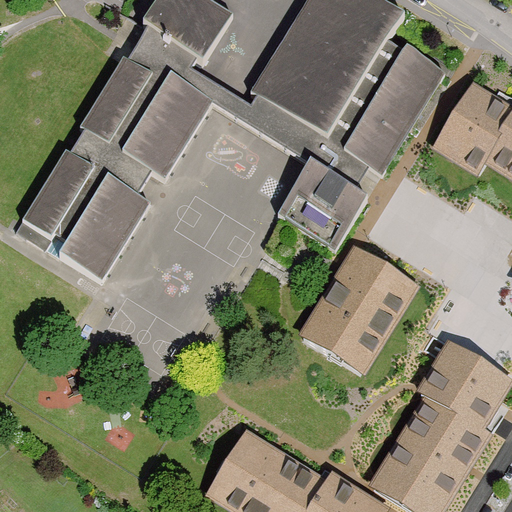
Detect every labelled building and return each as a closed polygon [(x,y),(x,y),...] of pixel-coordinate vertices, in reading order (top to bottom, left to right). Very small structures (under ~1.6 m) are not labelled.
[(278,221),(336,256),(367,203),(355,196),(369,173),(382,181),(445,77),(408,55),(406,60),(389,50),(406,21),(370,0),(310,0),(251,98),(259,102),(252,113),(190,75),(196,65),(204,70),(234,21),(199,0),(162,0),(143,33),(149,36),(130,68),(122,64),(80,133),(86,137),(71,160),(66,157),(23,227),(18,234),(48,252),(54,240),(69,249),(60,263),(100,288),(148,209),(135,202),(149,179),(163,187),(211,109),(309,169),(278,221)] [(511,118),(475,96),(440,154),(484,181),(491,168),(511,180),(511,118)] [(366,379),(419,290),(361,255),(307,345),(366,379)] [(434,405),(378,494),(406,511),(442,511),(490,437),(483,432),(511,385),(511,383),(457,349),(426,399),(434,405)] [(378,511),(331,482),(324,492),(244,442),(211,494),(240,511),(378,511)]
